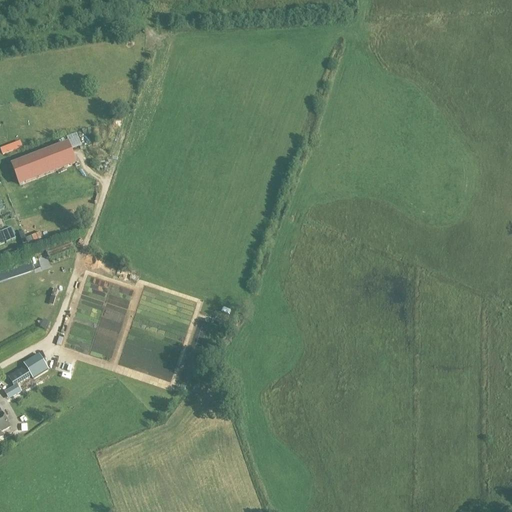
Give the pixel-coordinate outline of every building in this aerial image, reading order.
[(20,142),(0,149),(2,156),(22,148),(20,142)] [(19,186),(75,165),(68,146),(12,167),(19,186)] [(44,229),(32,233),(36,244),(47,241),(44,229)] [(48,371),(38,355),(23,365),(25,367),(31,378),(32,380),(48,371)] [(25,367),(8,377),(14,388),(31,378),(25,367)] [(0,439),(4,438),(1,433),(10,428),(0,409),(0,439)]
